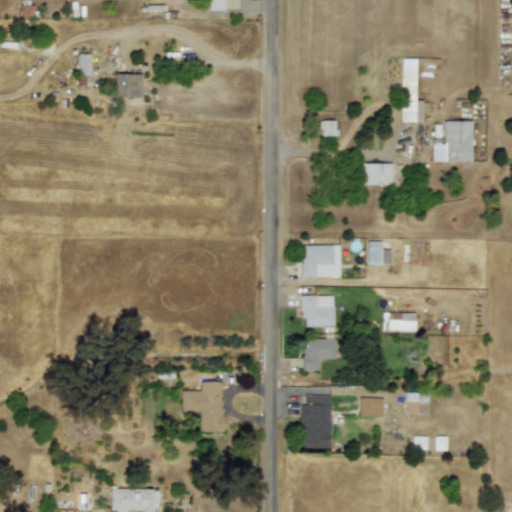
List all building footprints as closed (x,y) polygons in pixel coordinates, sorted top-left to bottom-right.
[(222,10),(222,0),(206,0),(206,10),(222,10)] [(31,5),(17,5),(17,16),(31,17),(31,5)] [(89,54),(76,53),(75,75),(88,75),(89,54)] [(398,122),(420,122),(420,100),(413,100),(413,59),(399,59),(398,122)] [(139,97),(139,74),(112,74),(111,97),(139,97)] [(334,135),(334,120),(319,120),(319,135),(334,135)] [(469,120),(442,121),(442,143),(430,143),(430,162),(470,161),(469,120)] [(389,163),(358,163),(357,184),(389,185),(389,163)] [(365,264),(389,265),(390,242),(366,241),(365,264)] [(338,244),(299,245),(299,276),(338,276),(338,244)] [(413,331),(413,312),(380,312),(380,331),(413,331)] [(179,391),(179,412),(197,411),(198,432),(220,432),(219,381),(198,381),(198,390),(179,391)] [(403,414),(425,414),(425,393),(404,392),(403,414)] [(328,395),(303,395),(303,405),(299,405),(298,448),(327,448),(328,395)] [(357,415),(380,416),(380,398),(357,397),(357,415)] [(445,449),(445,436),(412,436),(412,450),(445,449)] [(67,485),(67,501),(75,501),(75,511),(89,511),(89,485),(67,485)] [(100,511),(124,511),(154,511),(154,489),(109,488),(108,507),(101,507),(100,511)]
